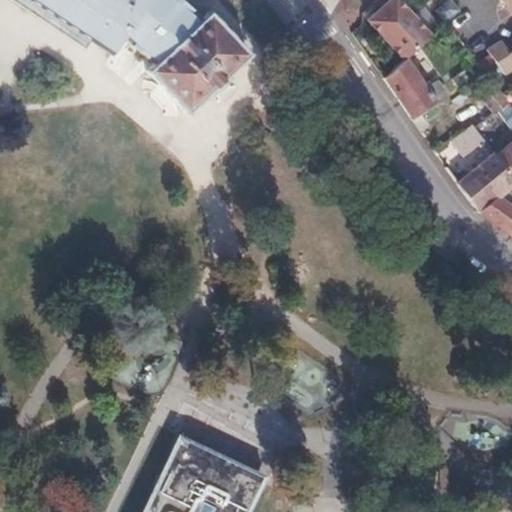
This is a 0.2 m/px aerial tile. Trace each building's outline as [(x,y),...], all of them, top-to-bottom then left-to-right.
[(29,0),(100,49),(103,52),(116,35),(152,63),(144,70),(183,114),(206,92),(223,76),(246,54),(224,31),(220,26),(206,12),(198,20),(176,0),(29,0)] [(390,0),(381,8),(367,21),(401,59),(429,34),(398,0),(390,0)] [(390,0),(375,0),(381,8),(390,0)] [(511,0),(495,0),(505,8),(508,5),(511,7),(511,0)] [(453,32),(445,21),(434,30),(442,41),(453,32)] [(229,27),(224,22),(220,26),(224,31),(229,27)] [(511,54),(511,55),(503,44),(488,53),(491,58),(496,65),(505,78),(511,73),(511,54)] [(481,70),(484,74),(496,65),(491,58),(479,66),(481,70)] [(401,59),(381,77),(411,119),(419,113),(434,102),(401,59)] [(484,74),(481,70),(451,94),(461,106),(476,95),(492,84),(484,74)] [(226,80),(223,76),(206,92),(210,95),(226,80)] [(492,84),(476,95),(487,108),(492,113),(507,104),(492,84)] [(492,113),(487,108),(471,120),(475,125),(492,113)] [(419,113),(411,119),(419,130),(427,124),(419,113)] [(492,113),(475,125),(484,137),(497,152),(493,156),(511,176),(511,122),(504,128),(492,113)] [(471,120),(448,139),(462,155),(484,137),(475,125),(471,120)] [(511,176),(493,156),(458,186),(476,211),(504,191),(511,185),(511,176)] [(476,211),(511,236),(511,196),(504,191),(476,211)] [(435,263),(414,251),(405,266),(426,278),(435,263)] [(245,511),(260,479),(175,438),(139,511),(245,511)]
